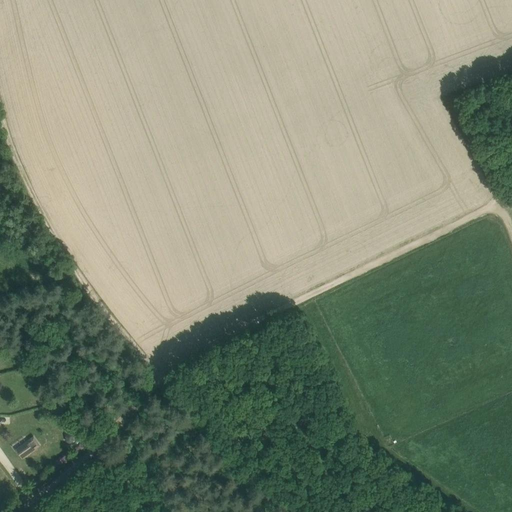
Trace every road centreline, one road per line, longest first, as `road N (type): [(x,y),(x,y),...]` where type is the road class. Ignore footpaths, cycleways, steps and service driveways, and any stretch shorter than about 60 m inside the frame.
road 1 (track): [(161,369),(393,252),(502,208)]
road 2 (track): [(0,87),(51,234),(161,369)]
road 3 (track): [(297,511),(232,466),(162,386),(161,369)]
road 4 (track): [(36,495),(101,444),(161,369)]
